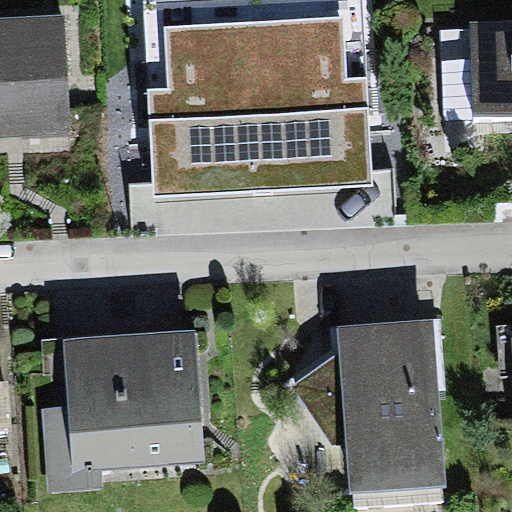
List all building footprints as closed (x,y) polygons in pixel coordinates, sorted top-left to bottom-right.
[(341,0),(298,0),(162,6),(166,96),(146,96),(151,186),(371,177),(366,87),(346,88),(341,0)] [(63,21),(0,23),(0,123),(3,124),(3,119),(22,118),(23,138),(69,136),(63,21)] [(511,29),(470,31),(473,121),(511,119),(511,29)] [(354,510),(442,503),(429,335),(341,342),(342,358),(295,390),(332,445),(349,443),(354,510)] [(190,348),(68,357),(72,415),(84,414),(87,454),(132,451),(132,458),(198,453),(190,348)]
